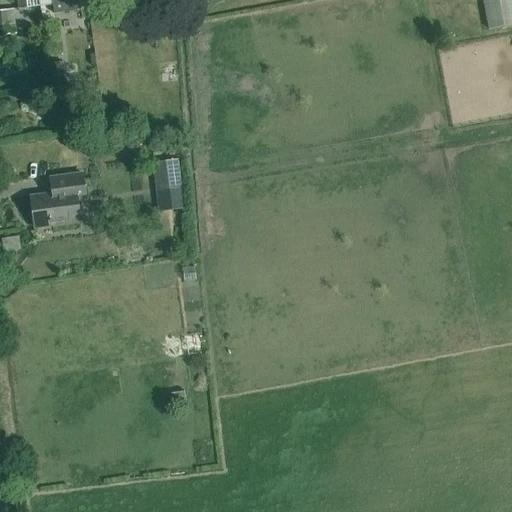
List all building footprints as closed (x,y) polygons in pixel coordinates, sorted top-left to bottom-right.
[(16,0),(18,10),(27,9),(25,0),(16,0)] [(51,0),(54,15),(81,11),(79,0),(51,0)] [(511,25),(511,4),(511,0),(481,0),(487,30),(511,25)] [(0,36),(11,36),(8,12),(0,12),(0,36)] [(65,87),(62,63),(47,65),(50,89),(65,87)] [(181,188),(177,160),(152,164),(156,192),(181,188)] [(86,200),(83,175),(50,179),(53,195),(30,198),(35,229),(80,223),(77,201),(86,200)] [(19,250),(17,237),(0,239),(2,252),(19,250)]
